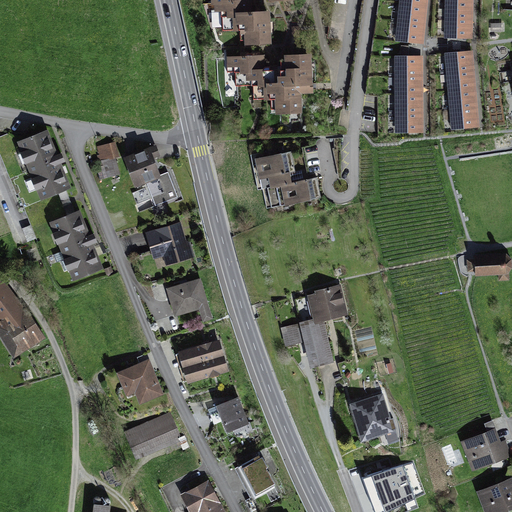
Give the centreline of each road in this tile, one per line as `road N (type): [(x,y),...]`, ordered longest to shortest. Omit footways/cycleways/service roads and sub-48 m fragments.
road 1 (residential): [(197,137),(66,126),(157,356),(233,511)]
road 2 (secondary): [(322,511),(247,327),(197,137)]
road 3 (residential): [(372,0),(354,188),(339,199),(330,194),(321,145)]
road 4 (track): [(71,511),(72,395),(50,333),(8,271)]
road 5 (secondary): [(197,137),(165,0)]
